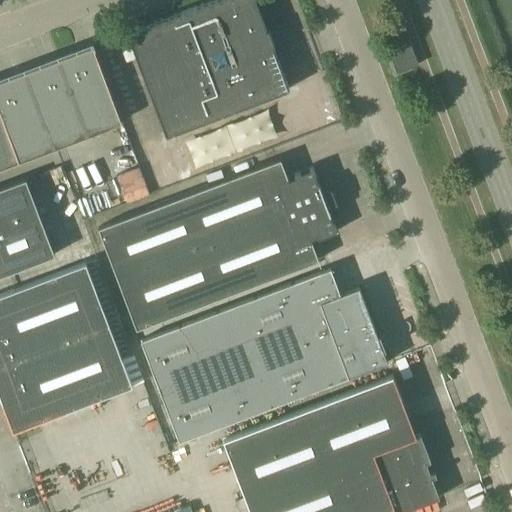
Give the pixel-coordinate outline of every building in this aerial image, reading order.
[(288,89),(254,0),(212,0),(126,33),(165,136),(288,89)] [(417,65),(408,41),(386,50),(396,73),(417,65)] [(3,79),(0,79),(0,112),(18,160),(121,122),(93,47),(72,55),(71,53),(43,63),(44,66),(4,81),(3,79)] [(0,167),(18,160),(0,112),(0,167)] [(317,258),(310,240),(335,230),(312,168),(287,177),(279,158),(97,227),(135,327),(317,258)] [(0,274),(53,254),(24,177),(0,186),(0,274)] [(131,385),(84,262),(0,293),(0,400),(11,431),(131,385)] [(386,361),(358,285),(339,292),(329,267),(139,338),(177,439),(386,361)] [(435,475),(419,432),(414,434),(392,373),(222,438),(250,511),(391,511),(394,511),(396,511),(438,496),(431,477),(435,475)]
